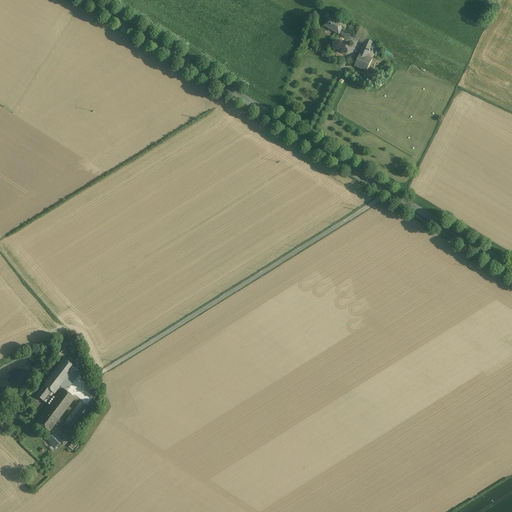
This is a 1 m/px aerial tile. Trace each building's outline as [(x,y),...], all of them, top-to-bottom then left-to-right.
[(340,24),(329,18),(330,16),(328,15),(326,17),(326,19),(328,20),(325,26),(339,34),(342,29),(345,30),(346,26),(341,24),(340,24)] [(367,40),(360,54),(367,57),(373,42),(367,40)] [(367,57),(360,54),(355,66),(367,72),(372,59),(367,57)] [(48,346),(47,346),(46,346),(45,346),(44,347),(43,348),(43,349),(42,350),(42,351),(42,352),(42,353),(42,354),(42,355),(43,356),(44,357),(45,358),(46,358),(47,358),(48,358),(49,358),(50,358),(51,357),(52,357),(53,356),(53,355),(54,355),(54,354),(54,353),(54,352),(54,351),(54,350),(53,349),(53,348),(52,347),(51,346),(50,346),(48,346)] [(63,359),(42,386),(43,387),(50,392),(53,395),(54,395),(60,388),(75,368),(63,359)] [(75,368),(60,388),(62,390),(64,391),(67,387),(68,388),(80,372),(75,368)] [(43,387),(35,397),(42,402),(50,392),(43,387)] [(60,388),(54,395),(57,397),(62,390),(60,388)] [(57,397),(46,411),(58,420),(74,399),(64,391),(62,390),(57,397)] [(50,392),(42,402),(45,405),(53,395),(50,392)] [(67,427),(64,432),(70,436),(89,410),(84,406),(67,427)] [(58,420),(46,411),(36,423),(48,433),(58,420)] [(67,427),(59,421),(56,425),(64,432),(67,427)] [(62,443),(54,434),(47,441),(55,449),(62,443)] [(78,443),(74,440),(68,448),(72,451),(78,443)]
